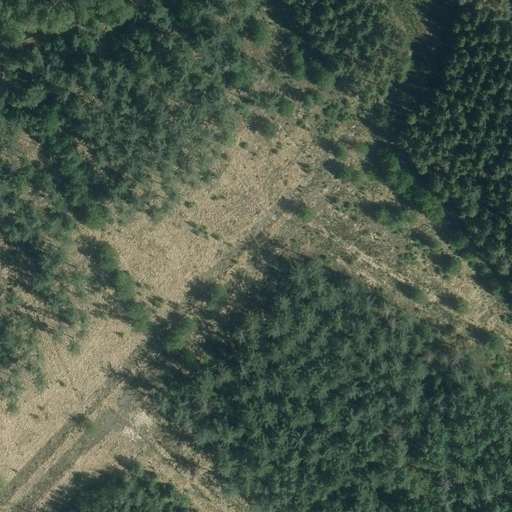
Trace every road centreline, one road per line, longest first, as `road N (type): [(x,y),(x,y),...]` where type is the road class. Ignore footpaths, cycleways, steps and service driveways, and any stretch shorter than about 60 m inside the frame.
road 1 (track): [(511,288),(278,0)]
road 2 (track): [(109,0),(0,55)]
